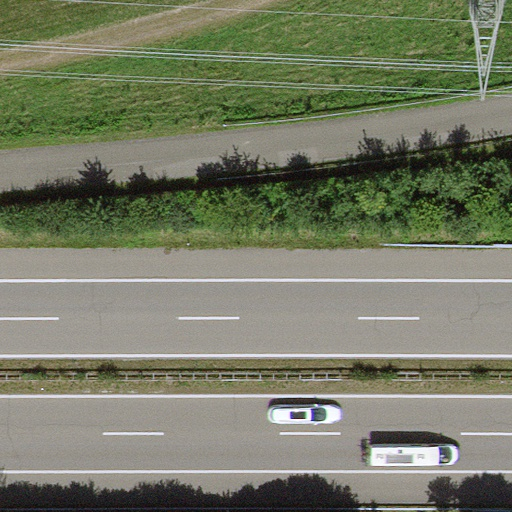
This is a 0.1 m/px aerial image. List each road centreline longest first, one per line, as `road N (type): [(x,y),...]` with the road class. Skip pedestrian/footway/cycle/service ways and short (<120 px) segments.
road 1 (unclassified): [(0,164),(340,143),(511,113)]
road 2 (motorway): [(511,317),(0,318)]
road 3 (motorway): [(0,435),(511,435)]
road 4 (track): [(0,58),(165,22),(223,0)]
